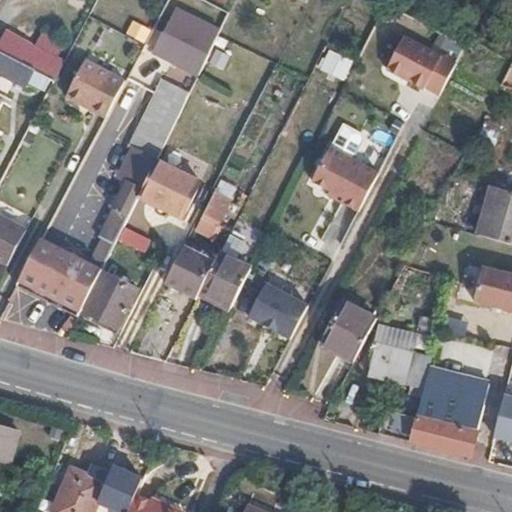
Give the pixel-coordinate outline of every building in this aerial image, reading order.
[(197,74),(212,45),(179,29),(175,38),(162,32),(152,52),(197,74)] [(6,31),(0,43),(0,51),(35,70),(40,72),(47,76),(57,57),(6,31)] [(441,55),(404,35),(386,70),(423,89),(424,87),(441,55)] [(0,74),(25,88),(31,76),(35,70),(0,51),(0,74)] [(340,53),(332,75),(346,80),(354,59),(340,53)] [(456,62),(441,55),(424,87),(439,95),(456,62)] [(104,117),(124,79),(84,58),(65,97),(104,117)] [(35,70),(31,76),(37,79),(40,72),(35,70)] [(120,226),(135,196),(154,159),(188,92),(162,79),(127,146),(129,147),(116,175),(124,179),(103,221),(118,229),(120,226)] [(0,99),(0,136),(15,108),(0,99)] [(486,121),(482,138),(498,142),(503,125),(486,121)] [(379,174),(330,147),(311,181),(329,191),(342,198),(340,202),(358,212),(379,174)] [(154,159),(135,196),(179,217),(197,181),(154,159)] [(492,186),(479,235),(511,244),(511,191),(508,191),(492,186)] [(215,190),(195,229),(210,237),(231,198),(215,190)] [(342,198),(329,191),(327,195),(340,202),(342,198)] [(0,216),(0,263),(6,267),(26,230),(0,216)] [(146,240),(120,226),(118,229),(113,239),(140,252),(146,240)] [(244,244),(227,236),(219,253),(235,261),(244,244)] [(39,239),(14,286),(74,317),(77,311),(36,289),(56,248),(39,239)] [(183,244),(164,283),(196,298),(199,293),(215,260),(183,244)] [(36,289),(77,311),(98,270),(56,248),(36,289)] [(199,293),(231,309),(252,269),(235,261),(219,253),(215,260),(199,293)] [(134,290),(102,274),(83,311),(115,327),(134,290)] [(309,307),(267,285),(249,318),(291,340),(309,307)] [(322,342),(355,360),(378,317),(345,300),(322,342)] [(429,370),(472,380),(478,354),(436,344),(432,357),(429,370)] [(369,375),(425,388),(429,370),(432,357),(376,345),(369,375)] [(417,418),(477,433),(489,384),(472,380),(429,370),(425,388),(417,418)] [(511,396),(505,394),(494,438),(511,442),(511,396)] [(409,416),(403,440),(418,444),(471,457),(477,433),(417,418),(409,416)] [(20,470),(36,474),(47,436),(30,432),(20,470)] [(91,511),(104,482),(70,469),(52,511),(91,511)] [(162,511),(133,498),(126,511),(162,511)] [(269,511),(247,502),(242,511),(269,511)]
